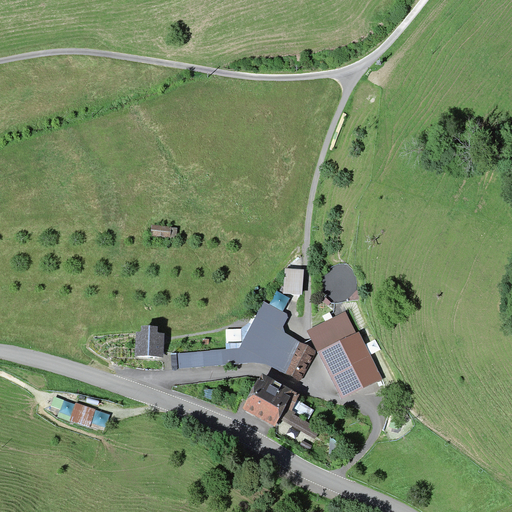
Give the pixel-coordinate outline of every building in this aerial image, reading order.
[(173,231),(154,228),(153,238),(171,241),(173,231)] [(288,274),(287,295),(303,297),(305,275),(288,274)] [(242,344),(239,350),(262,361),(271,367),(273,364),(287,371),(286,373),(300,380),(314,353),(301,346),(298,349),(278,338),(272,335),(252,324),(242,344)] [(139,335),(138,356),(159,357),(160,336),(139,335)] [(378,377),(357,336),(324,353),(345,394),(378,377)] [(239,350),(242,344),(226,345),(227,350),(179,354),(180,368),(262,361),(239,350)] [(263,378),(247,409),(274,424),(283,406),(290,393),(263,378)] [(298,397),(290,393),(283,406),(291,410),(298,397)] [(77,406),(71,422),(90,428),(95,412),(77,406)] [(338,443),(330,441),(329,455),(340,452),(341,447),(338,443)]
